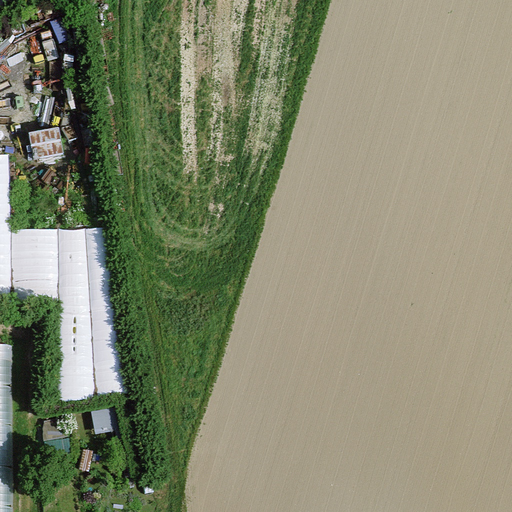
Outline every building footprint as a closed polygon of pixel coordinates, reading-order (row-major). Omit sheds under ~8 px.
[(31,133),(36,158),(69,152),(64,127),(31,133)] [(0,296),(13,297),(11,230),(8,155),(0,155),(0,296)] [(13,297),(60,296),(58,228),(11,230),(13,297)] [(98,399),(86,228),(58,228),(60,296),(63,402),(98,399)] [(86,228),(98,399),(128,397),(110,228),(86,228)] [(14,511),(15,344),(0,343),(0,511),(14,511)]
